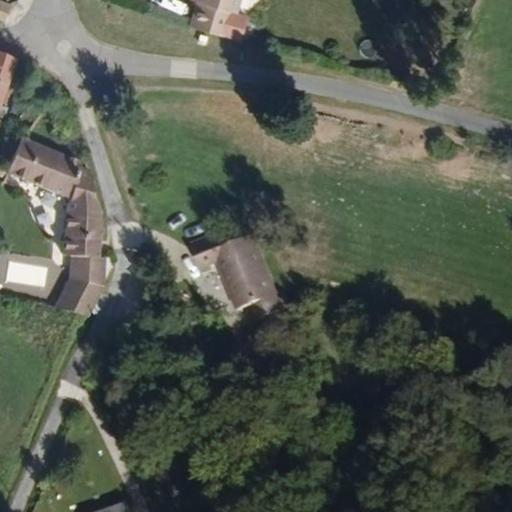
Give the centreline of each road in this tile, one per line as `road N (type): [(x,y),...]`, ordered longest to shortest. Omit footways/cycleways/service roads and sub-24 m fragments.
road 1 (residential): [(338,93),(65,47)]
road 2 (track): [(209,511),(127,260)]
road 3 (unclassified): [(511,139),(338,93)]
road 4 (residential): [(127,260),(67,390)]
road 5 (track): [(67,390),(17,511)]
